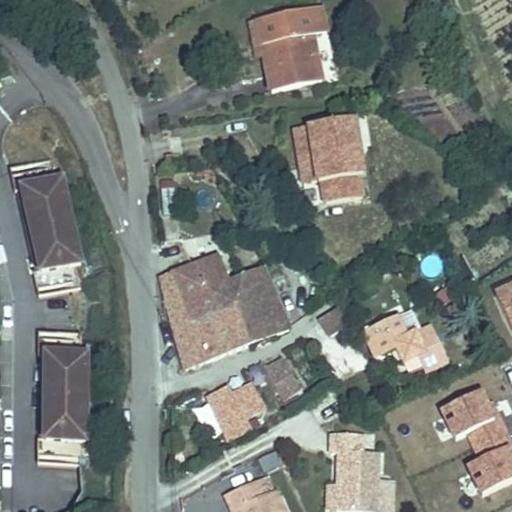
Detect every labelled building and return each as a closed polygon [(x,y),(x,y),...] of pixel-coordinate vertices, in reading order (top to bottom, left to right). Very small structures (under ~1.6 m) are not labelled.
[(311,13),(250,23),(260,94),(313,86),(304,37),(316,37),(311,13)] [(343,111),(297,121),(309,177),(314,177),(319,197),(355,187),(350,167),(355,164),(343,111)] [(81,267),(62,184),(57,185),(52,163),(10,173),(15,196),(23,195),(41,275),(34,277),(39,301),(82,290),(76,268),(81,267)] [(214,260),(170,278),(189,326),(212,318),(217,333),(223,331),(216,316),(206,295),(226,288),(214,260)] [(259,275),(226,288),(206,295),(216,316),(231,310),(249,346),(284,333),(259,275)] [(170,278),(157,283),(180,371),(206,362),(198,341),(217,333),(212,318),(189,326),(170,278)] [(511,290),(495,298),(511,333),(511,290)] [(338,308),(335,310),(346,325),(349,323),(338,308)] [(223,331),(233,352),(249,346),(231,310),(216,316),(223,331)] [(346,325),(335,310),(316,324),(326,339),(346,325)] [(364,333),(373,356),(392,350),(398,363),(412,360),(418,374),(444,364),(430,332),(403,341),(395,321),(364,333)] [(198,341),(206,362),(233,352),(223,331),(217,333),(198,341)] [(88,444),(88,360),(83,359),(83,336),(40,336),(40,361),(47,361),(47,443),(39,443),(39,468),(83,467),(83,445),(88,444)] [(270,367),(264,358),(254,364),(279,401),(298,391),(279,361),(270,367)] [(245,386),(226,397),(241,421),(259,408),(245,386)] [(208,398),(229,443),(248,431),(241,421),(226,397),(221,390),(208,398)] [(505,448),(492,419),(487,422),(480,407),(474,394),(436,411),(449,440),(456,437),(469,464),(462,467),(475,496),(511,478),(511,475),(507,465),(500,450),(505,448)] [(492,419),(485,404),(480,407),(487,422),(492,419)] [(334,482),(334,510),(374,511),(375,449),(356,447),(356,435),(327,435),(327,452),(335,453),(334,482)] [(511,463),(505,448),(500,450),(507,465),(511,463)] [(320,510),(334,510),(334,482),(320,482),(320,510)] [(220,497),(226,511),(230,511),(233,511),(275,511),(267,493),(256,499),(249,486),(220,497)]
